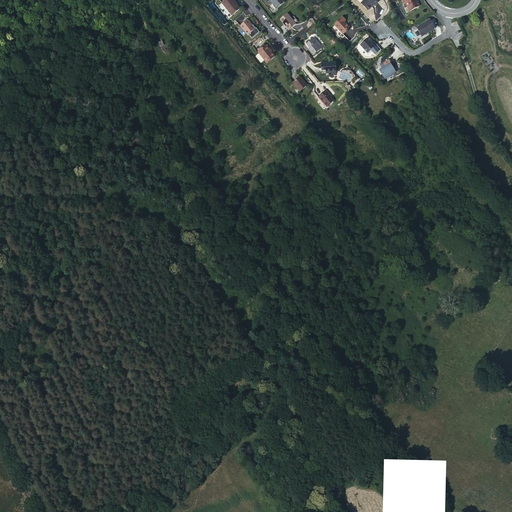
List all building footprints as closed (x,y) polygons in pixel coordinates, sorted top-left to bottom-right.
[(233,0),(224,0),(222,2),(232,15),(240,9),(233,0)] [(277,8),(285,2),(283,0),(269,0),(268,1),(271,5),(273,3),(277,8)] [(364,0),(361,3),(368,10),(374,5),(375,6),(378,3),(375,0),(364,0)] [(418,2),(417,2),(416,1),(416,0),(402,0),(404,4),(406,3),(410,11),(420,6),(418,2)] [(287,14),(281,20),(289,30),(296,24),(291,19),(287,14)] [(342,17),(334,25),(343,34),(350,27),(344,22),(346,21),(342,17)] [(255,29),(247,20),(240,26),(248,35),(255,29)] [(430,20),(417,28),(422,37),(436,28),(430,20)] [(161,36),(156,36),(157,41),(156,42),(156,43),(156,45),(157,47),(157,48),(159,48),(161,49),(164,48),(165,47),(166,45),(166,43),(166,41),(165,40),(163,39),(161,39),(161,36)] [(309,49),(313,55),(324,46),(316,36),(307,44),(310,48),(309,49)] [(367,39),(361,45),(368,53),(375,46),(367,39)] [(267,63),(275,57),(266,46),(258,52),(267,63)] [(382,69),(379,71),(384,79),(396,72),(391,63),(389,60),(383,64),(384,66),(381,67),(382,69)] [(336,62),(321,63),(322,73),(331,73),(331,75),(336,75),(336,62)] [(300,91),(307,86),(300,77),(293,83),(300,91)] [(330,94),(326,90),(318,97),(327,107),(334,100),(329,95),(330,94)]
